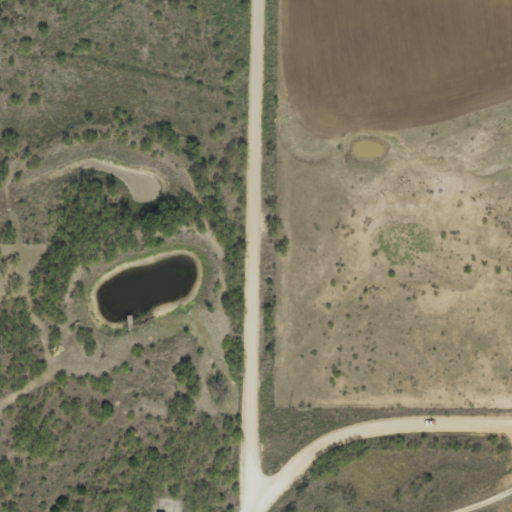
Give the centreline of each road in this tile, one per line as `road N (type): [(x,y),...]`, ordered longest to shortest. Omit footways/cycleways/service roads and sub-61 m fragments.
road 1 (residential): [(231,386),(234,0)]
road 2 (residential): [(511,440),(386,441),(366,401),(231,386)]
road 3 (residential): [(386,441),(346,486),(273,511)]
road 4 (residential): [(231,386),(231,511)]
